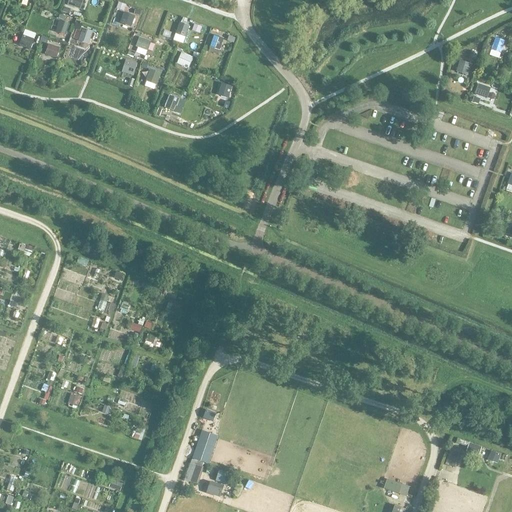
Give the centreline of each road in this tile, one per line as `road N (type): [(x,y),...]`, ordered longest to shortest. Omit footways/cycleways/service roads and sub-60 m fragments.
road 1 (unclassified): [(511,364),(253,253),(309,107),(241,20),(247,0)]
road 2 (unknown): [(0,129),(259,239)]
